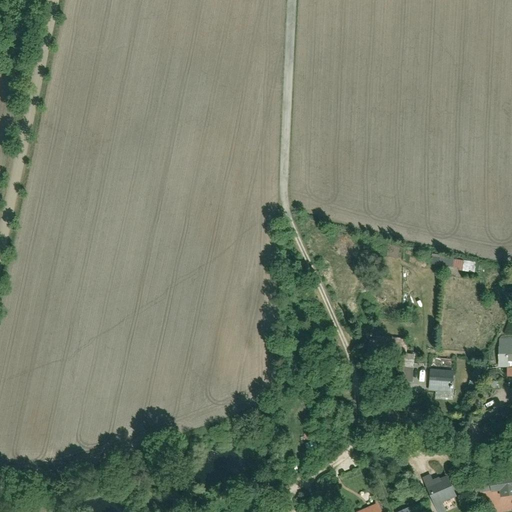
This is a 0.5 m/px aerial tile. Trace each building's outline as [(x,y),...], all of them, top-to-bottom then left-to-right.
[(388,257),(400,258),(402,246),(390,244),(388,257)] [(461,271),(477,271),(478,260),(455,260),(455,267),(461,267),(461,271)] [(511,338),(500,339),(500,366),(511,365),(511,338)] [(452,369),(429,368),(428,389),(451,390),(452,369)] [(511,474),(492,477),(493,491),(499,491),(500,497),(511,495),(511,474)] [(458,494),(450,476),(429,486),(438,504),(458,494)] [(379,511),(374,501),(356,510),(356,511),(379,511)]
